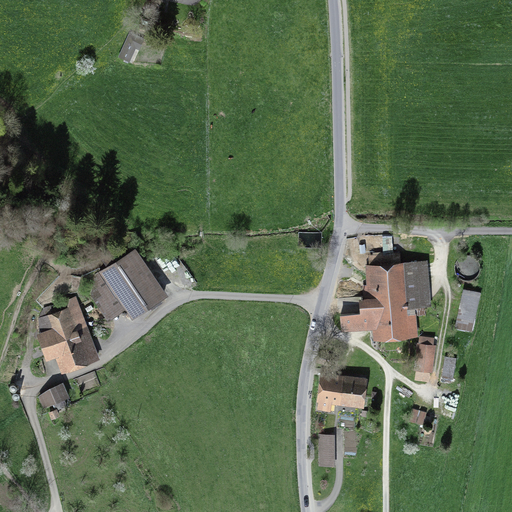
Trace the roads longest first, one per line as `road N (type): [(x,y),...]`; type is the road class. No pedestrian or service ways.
road 1 (tertiary): [(306,511),(302,390),(341,227)]
road 2 (tertiary): [(341,227),(333,0)]
road 3 (unclassified): [(341,227),(511,230)]
